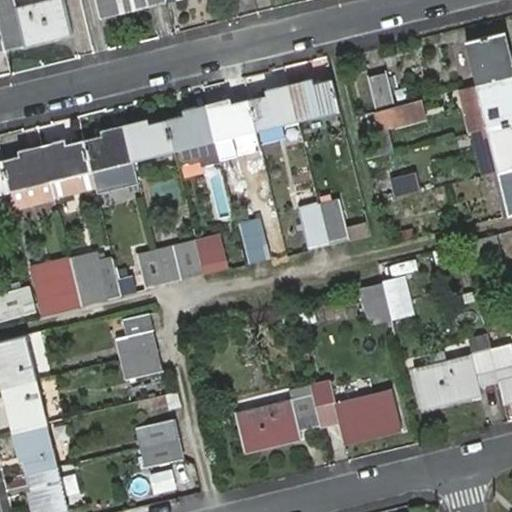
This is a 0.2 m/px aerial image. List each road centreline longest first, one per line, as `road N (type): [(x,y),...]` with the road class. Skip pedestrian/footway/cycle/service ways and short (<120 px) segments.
road 1 (residential): [(443,0),(0,105)]
road 2 (residential): [(459,459),(251,511)]
